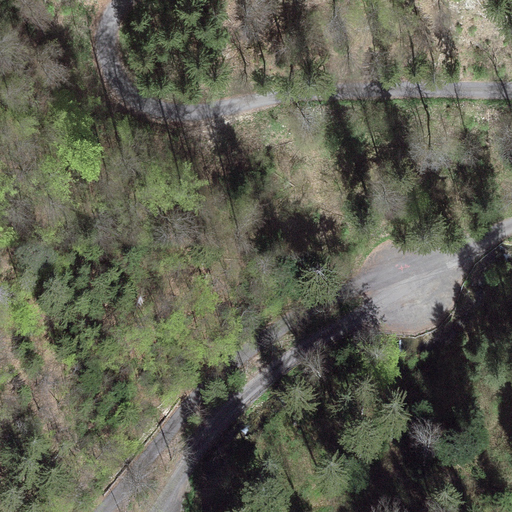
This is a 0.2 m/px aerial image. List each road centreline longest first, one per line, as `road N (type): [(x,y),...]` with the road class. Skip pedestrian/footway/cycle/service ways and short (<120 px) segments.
road 1 (unclassified): [(123,0),(107,26),(108,58),(123,82),(155,105),(194,111),(393,90),(511,91)]
road 2 (unclassified): [(85,511),(243,353),(317,305),(423,260)]
road 3 (unclassified): [(423,260),(400,292),(293,352),(243,394),(191,453),(155,511)]
